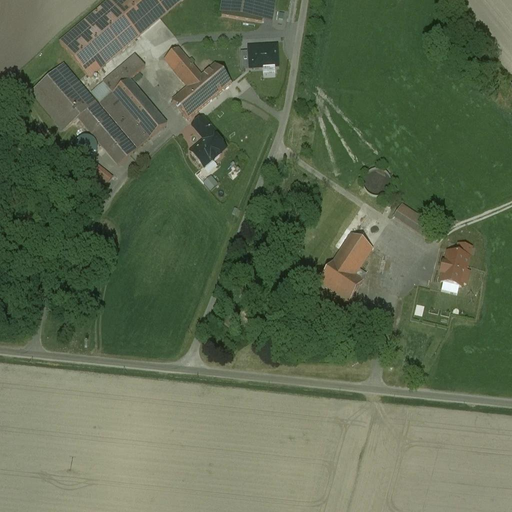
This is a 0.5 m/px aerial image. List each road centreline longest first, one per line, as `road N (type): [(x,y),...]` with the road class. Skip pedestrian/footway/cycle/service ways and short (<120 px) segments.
road 1 (unclassified): [(304,0),(274,146),(185,371)]
road 2 (unclassified): [(511,405),(185,371)]
road 3 (unclassified): [(185,371),(0,352)]
